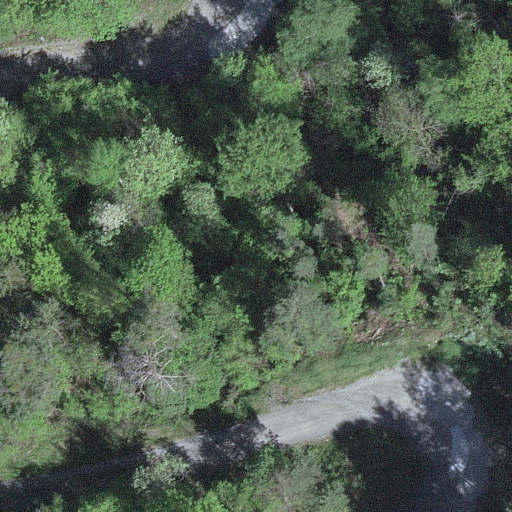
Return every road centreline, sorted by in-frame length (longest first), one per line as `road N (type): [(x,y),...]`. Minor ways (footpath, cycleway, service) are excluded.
road 1 (track): [(0,502),(379,402),(439,403),(465,425),(473,460),(447,511)]
road 2 (track): [(235,0),(227,25),(178,48),(0,90)]
